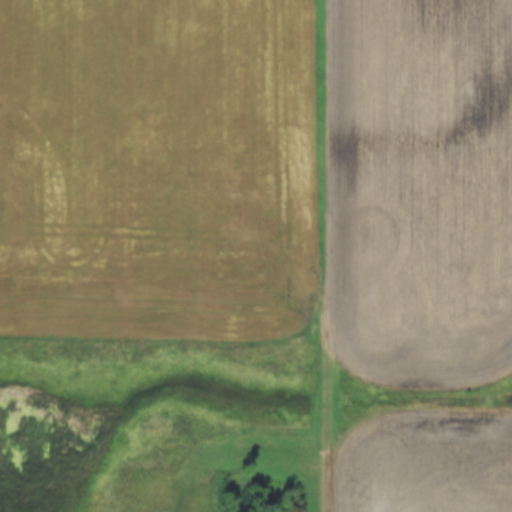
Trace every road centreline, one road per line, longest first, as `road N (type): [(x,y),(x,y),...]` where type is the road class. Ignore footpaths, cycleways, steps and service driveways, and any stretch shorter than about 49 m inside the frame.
road 1 (track): [(332,380),(316,0)]
road 2 (track): [(332,380),(152,364),(85,379),(0,373)]
road 3 (track): [(335,511),(332,380)]
